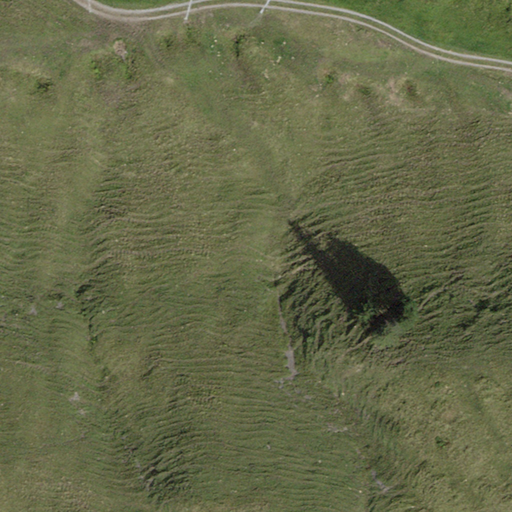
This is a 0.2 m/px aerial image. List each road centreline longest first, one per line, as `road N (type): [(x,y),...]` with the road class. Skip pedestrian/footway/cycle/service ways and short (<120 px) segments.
road 1 (track): [(244,0),(363,26),(511,73)]
road 2 (track): [(82,0),(115,20),(220,0)]
